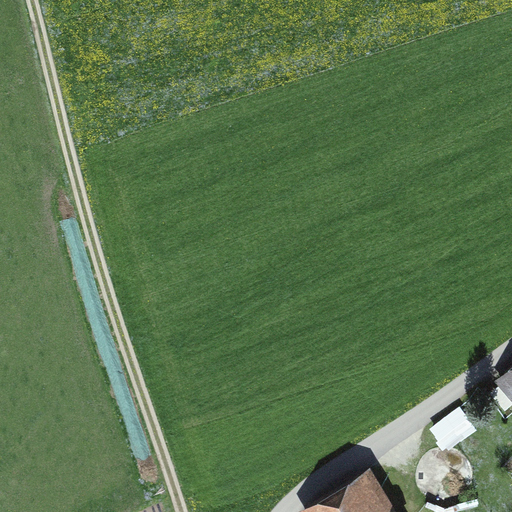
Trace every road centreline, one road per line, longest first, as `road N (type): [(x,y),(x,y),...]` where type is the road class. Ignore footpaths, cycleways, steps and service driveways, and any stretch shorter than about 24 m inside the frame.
road 1 (track): [(32,0),(92,251),(184,511)]
road 2 (unclassified): [(511,347),(286,511)]
